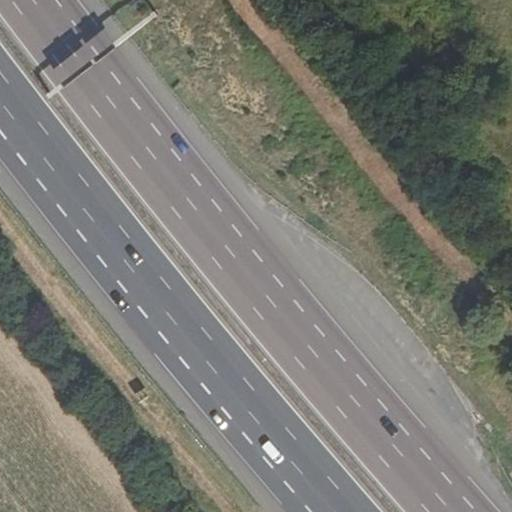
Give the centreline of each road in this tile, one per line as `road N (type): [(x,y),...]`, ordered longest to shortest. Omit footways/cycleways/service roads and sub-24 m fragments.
road 1 (motorway): [(444,511),(383,446),(33,0)]
road 2 (motorway): [(0,102),(331,511)]
